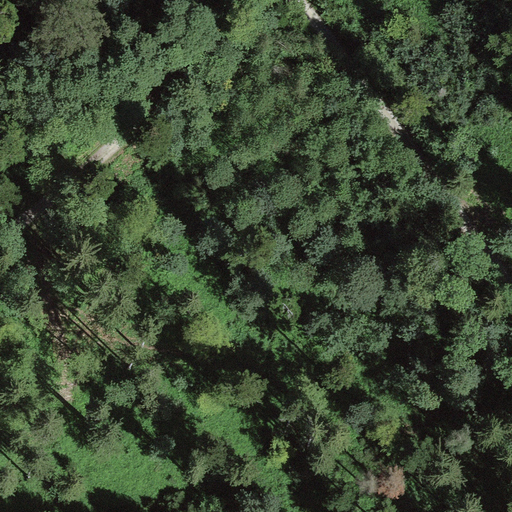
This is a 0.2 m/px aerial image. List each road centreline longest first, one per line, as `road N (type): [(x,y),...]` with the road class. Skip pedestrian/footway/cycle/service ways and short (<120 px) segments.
road 1 (track): [(297,0),(405,132),(511,294)]
road 2 (track): [(230,0),(207,44),(0,229)]
